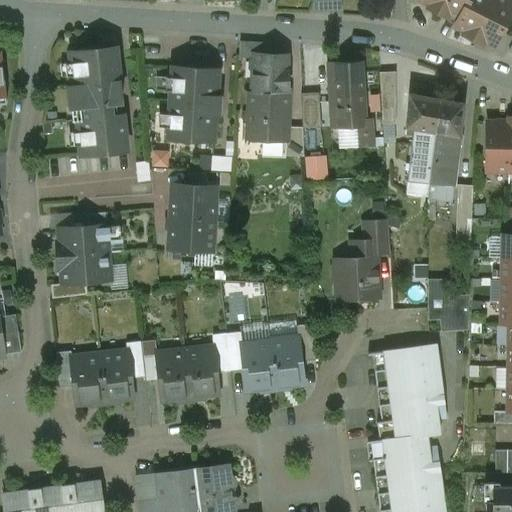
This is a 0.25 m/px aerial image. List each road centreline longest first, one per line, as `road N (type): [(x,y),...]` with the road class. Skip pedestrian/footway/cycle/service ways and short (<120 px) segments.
road 1 (residential): [(511,77),(388,37),(39,11)]
road 2 (residential): [(39,11),(20,173),(38,340),(18,428)]
road 3 (residential): [(119,457),(237,439),(298,464),(313,409),(356,326)]
